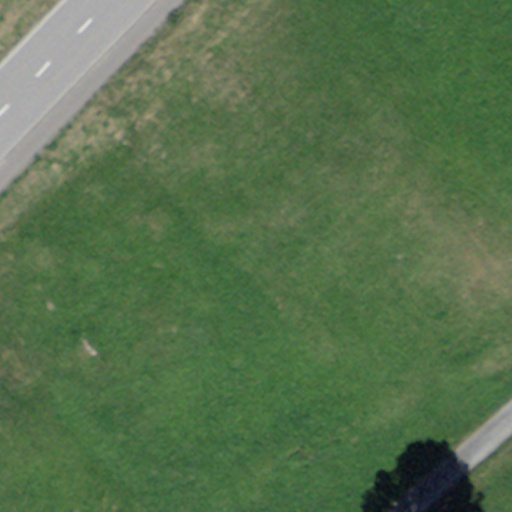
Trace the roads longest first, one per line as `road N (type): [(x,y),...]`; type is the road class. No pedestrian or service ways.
road 1 (secondary): [(106,0),(0,110)]
road 2 (residential): [(404,511),(511,416)]
